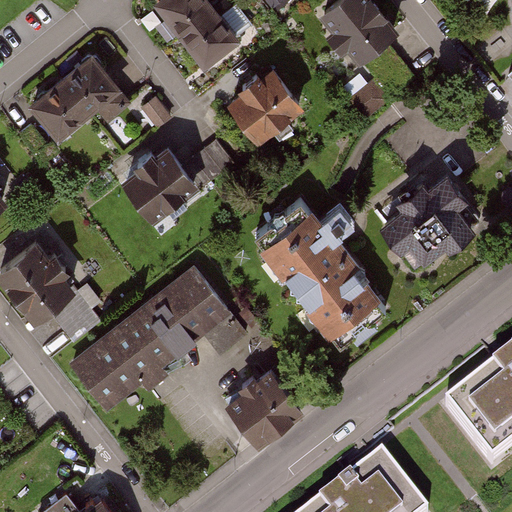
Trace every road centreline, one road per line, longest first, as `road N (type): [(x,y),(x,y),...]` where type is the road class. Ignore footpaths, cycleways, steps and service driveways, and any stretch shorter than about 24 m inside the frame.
road 1 (residential): [(221,511),(511,282)]
road 2 (residential): [(0,316),(148,511)]
road 3 (residential): [(402,0),(511,138)]
road 4 (residential): [(107,1),(193,111)]
road 5 (residential): [(107,1),(0,85)]
